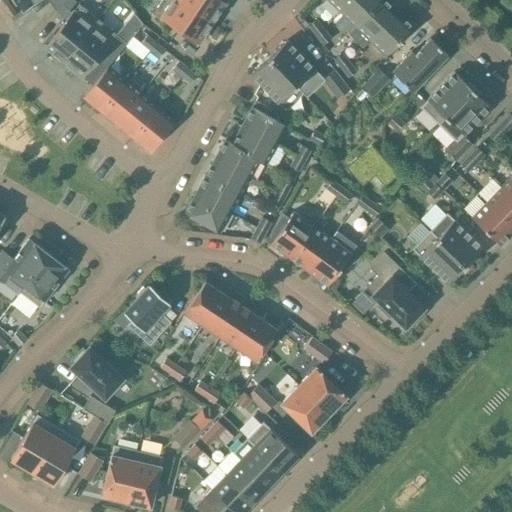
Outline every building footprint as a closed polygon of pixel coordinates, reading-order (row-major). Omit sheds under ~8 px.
[(11,0),(16,5),(20,3),(23,7),(33,0),(48,0),(56,11),(64,0),(11,0)] [(74,0),(64,0),(56,11),(67,20),(73,13),(69,10),(76,1),(74,0)] [(198,42),(212,23),(178,0),(162,0),(154,12),(198,42)] [(178,0),(212,23),(225,3),(221,0),(178,0)] [(328,0),(341,12),(352,0),(328,0)] [(352,0),(341,12),(355,26),(380,0),(352,0)] [(380,0),(355,26),(349,33),(362,46),(363,47),(370,40),(398,12),(385,0),(380,0)] [(67,20),(46,46),(64,61),(98,19),(80,4),(73,13),(67,20)] [(398,12),(370,40),(386,55),(413,27),(398,12)] [(98,19),(64,61),(83,76),(99,56),(109,65),(127,43),(117,34),(98,19)] [(309,26),(316,35),(324,29),(317,20),(309,26)] [(332,39),(324,29),(316,35),(323,45),(332,39)] [(141,43),(150,51),(157,43),(148,35),(141,43)] [(448,55),(430,38),(415,54),(412,51),(392,72),(413,91),(448,55)] [(287,40),(269,57),(296,86),(314,69),(287,40)] [(166,50),(157,43),(150,51),(160,58),(166,50)] [(341,68),(349,62),(342,52),(334,59),(341,68)] [(269,57),(251,74),(278,103),(284,109),(302,92),(296,86),(269,57)] [(173,69),(167,75),(176,83),(182,76),(188,68),(179,61),(173,69)] [(349,62),(341,68),(349,77),(357,71),(349,62)] [(83,96),(101,110),(125,81),(108,67),(83,96)] [(188,68),(182,76),(191,83),(197,76),(188,68)] [(389,78),(379,69),(362,86),(372,96),(389,78)] [(349,90),(334,70),(323,79),(338,98),(349,90)] [(439,124),(473,89),(455,71),(420,107),(439,124)] [(125,81),(101,110),(117,123),(141,94),(125,81)] [(491,106),(473,89),(439,124),(456,141),(446,151),(455,160),(472,143),(463,135),(491,106)] [(132,136),(157,107),(141,94),(117,123),(132,136)] [(174,121),(157,107),(132,136),(150,150),(174,121)] [(242,126),(277,145),(287,126),(252,107),(242,126)] [(505,118),(497,126),(504,134),(511,125),(511,116),(509,114),(505,118)] [(404,123),(395,115),(388,122),(397,130),(404,123)] [(242,126),(232,143),(232,144),(260,159),(259,160),(266,164),(277,145),(242,126)] [(497,126),(489,135),(496,142),(504,134),(497,126)] [(325,136),(315,130),(310,139),(320,144),(325,136)] [(215,158),(250,177),(259,160),(260,159),(232,144),(232,143),(225,139),(215,158)] [(296,155),(305,160),(311,150),(302,145),(296,155)] [(384,186),(397,176),(373,145),(347,165),(362,184),(374,174),(384,186)] [(477,147),(469,156),(476,163),(484,154),(477,147)] [(305,160),(296,155),(290,166),(299,171),(305,160)] [(476,163),(469,156),(461,164),(468,171),(476,163)] [(240,195),(250,177),(215,158),(205,176),(240,195)] [(424,176),(417,183),(426,191),(433,184),(438,179),(429,171),(424,176)] [(452,180),(445,173),(437,182),(444,189),(452,180)] [(511,175),(501,187),(511,197),(511,175)] [(230,213),(240,195),(205,176),(195,194),(230,213)] [(336,196),(342,187),(333,180),(327,189),(336,196)] [(276,191),(285,196),(291,186),(282,181),(276,191)] [(443,190),(435,183),(427,192),(434,199),(443,190)] [(342,187),(336,196),(346,203),(352,194),(342,187)] [(487,201),(511,226),(511,197),(501,187),(487,201)] [(280,207),(285,196),(276,191),(271,202),(280,207)] [(220,232),(230,213),(195,194),(185,212),(220,232)] [(381,208),(371,201),(365,209),(375,216),(381,208)] [(500,245),(511,232),(511,226),(487,201),(472,217),(500,245)] [(294,211),(270,243),(291,258),(314,226),(294,211)] [(447,213),(430,230),(437,237),(465,265),(483,247),(454,219),(447,213)] [(257,227),(266,232),(271,222),(262,217),(257,227)] [(378,218),(370,227),(377,234),(385,225),(378,218)] [(314,226),(291,258),(307,270),(331,238),(314,226)] [(266,232),(257,227),(251,238),(260,243),(266,232)] [(430,230),(412,249),(448,283),(465,265),(437,237),(430,230)] [(331,238),(307,270),(327,285),(351,253),(344,247),(349,241),(336,231),(331,238)] [(20,292),(49,254),(29,238),(14,258),(3,250),(0,253),(0,280),(18,295),(20,292)] [(405,272),(384,252),(370,267),(378,275),(366,287),(381,302),(378,305),(390,317),(393,314),(405,325),(408,323),(411,326),(423,314),(420,310),(422,308),(395,281),(405,272)] [(69,269),(49,254),(20,292),(39,307),(44,301),(45,301),(69,269)] [(203,325),(224,293),(205,281),(184,312),(203,325)] [(170,303),(149,284),(145,288),(144,286),(135,296),(137,298),(124,312),(132,319),(127,324),(150,345),(171,322),(161,312),(170,303)] [(203,325),(220,336),(241,305),(224,293),(203,325)] [(241,305),(220,336),(237,347),(258,316),(241,305)] [(258,316),(237,347),(256,360),(277,329),(258,316)] [(19,346),(27,339),(19,330),(11,337),(19,346)] [(332,351),(312,337),(304,348),(323,363),(332,351)] [(86,351),(83,348),(71,360),(75,364),(72,367),(104,396),(121,378),(117,375),(121,371),(108,359),(105,363),(89,348),(86,351)] [(161,367),(171,373),(176,365),(166,358),(161,367)] [(186,371),(176,365),(171,373),(180,380),(186,371)] [(316,367),(298,385),(328,414),(346,396),(316,367)] [(195,389),(204,396),(210,388),(200,381),(195,389)] [(52,389),(40,382),(27,403),(39,411),(52,389)] [(276,402),(258,385),(248,395),(266,412),(276,402)] [(328,414),(298,385),(281,403),(311,432),(328,414)] [(220,394),(210,388),(204,396),(214,403),(220,394)] [(252,399),(244,392),(236,401),(243,408),(252,399)] [(115,410),(90,395),(83,408),(95,415),(106,422),(107,423),(115,410)] [(190,420),(173,437),(183,447),(200,429),(211,418),(201,408),(190,420)] [(11,458),(32,471),(59,427),(37,414),(11,458)] [(106,422),(95,415),(82,436),(94,443),(106,422)] [(217,421),(209,429),(216,436),(225,428),(217,421)] [(252,433),(247,438),(254,445),(281,471),(297,454),(263,421),(252,433)] [(59,427),(32,471),(53,484),(80,440),(59,427)] [(208,445),(216,436),(209,429),(201,438),(208,445)] [(235,450),(233,452),(240,459),(267,485),(281,471),(254,445),(247,438),(235,450)] [(202,451),(195,444),(186,453),(194,460),(202,451)] [(126,501),(138,450),(113,445),(102,495),(126,501)] [(138,450),(126,501),(150,506),(162,456),(138,450)] [(103,459),(91,452),(78,474),(90,481),(103,459)] [(240,459),(226,474),(253,500),(267,485),(240,459)] [(226,474),(212,489),(235,511),(241,511),(253,500),(226,474)] [(205,482),(185,501),(196,511),(235,511),(212,489),(205,482)] [(181,498),(172,495),(169,507),(179,510),(181,498)]
